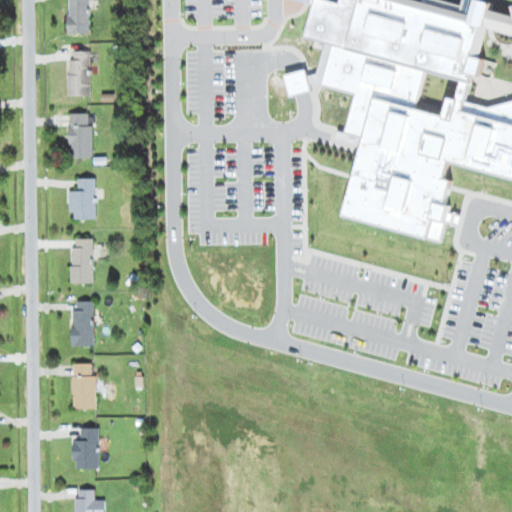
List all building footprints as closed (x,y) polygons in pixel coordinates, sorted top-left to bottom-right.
[(90,0),(68,0),(69,33),(91,33),(90,0)] [(289,0),(459,0),(497,10),(476,89),(434,78),(429,99),(426,112),(453,118),(457,100),(494,108),(511,103),(511,177),(455,162),(451,178),(467,182),(448,252),(337,221),(357,149),(330,142),(341,103),(309,94),(321,50),(299,43),(307,14),(287,9),(289,0)] [(91,51),(74,51),(74,60),(68,60),(68,95),(91,95),(91,51)] [(311,90),(306,69),(285,75),(290,96),(311,90)] [(70,113),(71,158),(93,158),(93,125),(89,125),(89,113),(70,113)] [(71,191),(72,219),(97,219),(96,178),(78,178),(79,191),(71,191)] [(94,282),(93,238),(76,238),(76,247),(71,247),(72,283),(94,282)] [(95,345),(94,300),(85,301),(85,309),(72,309),(73,345),(95,345)] [(97,408),(97,375),(93,375),(92,363),(73,363),(74,408),(97,408)] [(71,460),(77,460),(77,468),(99,469),(100,428),(82,427),(82,440),(72,440),(71,460)] [(105,511),(106,499),(96,499),(96,489),(79,489),(79,497),(74,497),(73,511),(105,511)]
